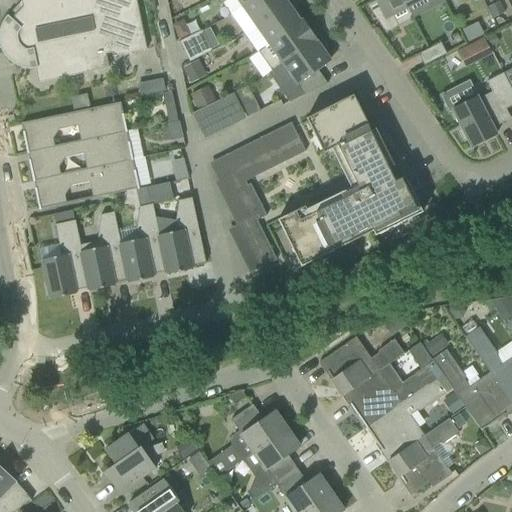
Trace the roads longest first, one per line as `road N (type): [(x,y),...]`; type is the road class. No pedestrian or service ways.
road 1 (residential): [(380,511),(299,389),(265,380),(26,442)]
road 2 (residential): [(334,0),(475,201),(511,180)]
road 3 (residential): [(12,347),(106,350),(224,319)]
road 4 (unknown): [(159,1),(209,163)]
road 5 (unknown): [(209,163),(349,85)]
road 6 (unknown): [(224,319),(205,190),(209,163)]
